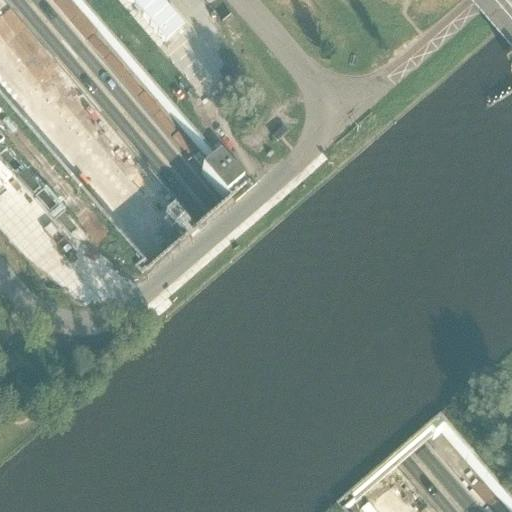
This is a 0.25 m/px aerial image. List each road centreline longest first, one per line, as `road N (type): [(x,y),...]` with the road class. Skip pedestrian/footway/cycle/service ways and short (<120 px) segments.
road 1 (motorway): [(461,511),(17,0)]
road 2 (motorway): [(0,58),(395,511)]
road 3 (unclassified): [(0,273),(47,323),(96,326),(343,120)]
road 4 (unclassified): [(343,120),(478,0)]
road 5 (unclassified): [(343,120),(238,0)]
